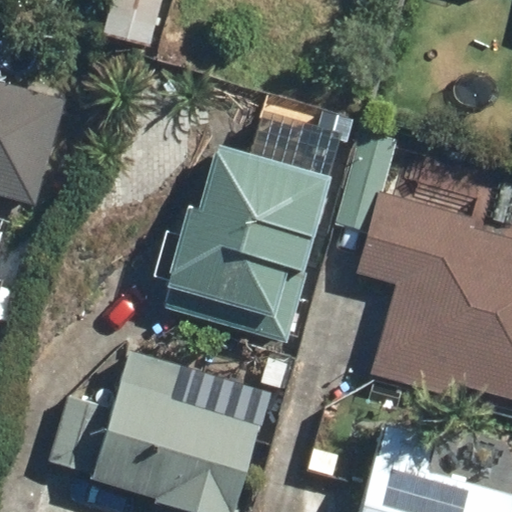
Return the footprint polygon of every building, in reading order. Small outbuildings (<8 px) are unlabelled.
[(0,78),(0,189),(41,201),(69,97),(0,78)] [(212,133),(166,302),(294,337),(340,168),(212,133)] [(485,215),(381,187),(359,269),(399,279),(374,370),(465,394),(468,384),(511,396),(511,232),(482,225),(485,215)] [(0,304),(9,275),(0,272),(0,304)] [(70,391),(50,460),(158,491),(157,496),(213,511),(238,511),(274,391),(187,366),(189,362),(131,345),(114,403),(70,391)] [(444,434),(389,419),(362,511),(511,511),(511,487),(435,465),(444,434)]
